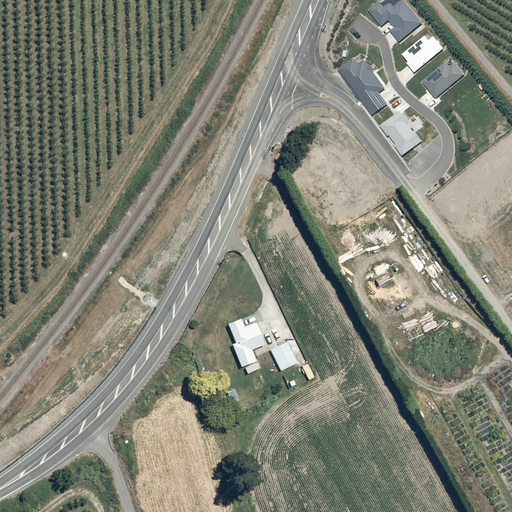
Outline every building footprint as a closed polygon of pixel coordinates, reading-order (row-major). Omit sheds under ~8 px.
[(425,22),(406,0),(402,0),(398,4),(394,0),(392,0),(387,5),(382,0),(371,9),(384,25),(391,19),(397,26),(390,32),(399,43),(425,22)] [(427,34),(404,53),(411,61),(409,62),(417,71),(446,47),(436,35),(431,39),(427,34)] [(360,61),(357,56),(341,67),(374,114),(390,103),(380,89),(385,85),(366,57),(360,61)] [(452,66),(448,61),(425,81),(439,97),(466,73),(457,62),(452,66)] [(239,318),(225,324),(233,342),(229,343),(239,367),(254,361),(249,350),(270,341),(265,328),(258,331),(254,322),(242,327),(239,318)] [(286,340),(268,348),(278,371),(304,359),(296,342),(288,345),(286,340)]
